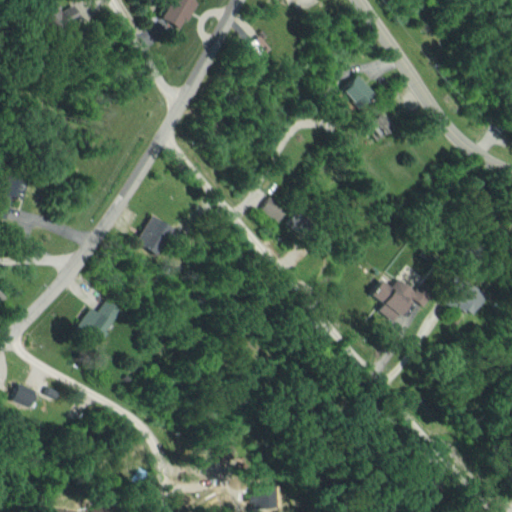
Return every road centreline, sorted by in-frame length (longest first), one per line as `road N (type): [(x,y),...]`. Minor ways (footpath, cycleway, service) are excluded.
road 1 (residential): [(478,511),(198,165),(120,0)]
road 2 (residential): [(0,344),(177,108),(236,0)]
road 3 (residential): [(2,342),(125,422),(154,457),(153,511)]
road 4 (residential): [(511,171),(446,128),(357,0)]
